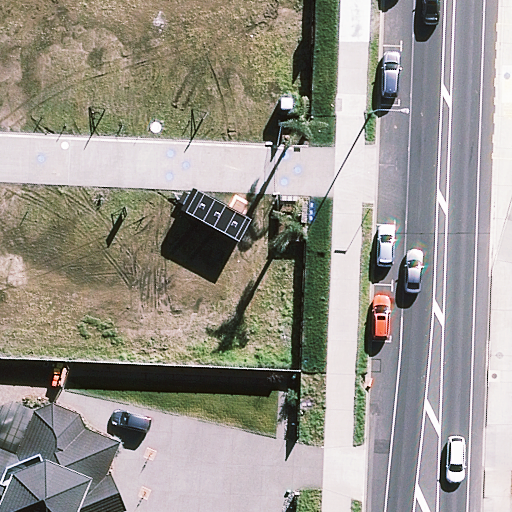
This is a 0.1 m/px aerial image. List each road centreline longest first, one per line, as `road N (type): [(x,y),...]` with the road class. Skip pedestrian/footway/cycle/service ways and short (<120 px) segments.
road 1 (residential): [(0,158),(436,177)]
road 2 (secondary): [(424,511),(436,177)]
road 3 (secondary): [(436,177),(442,0)]
